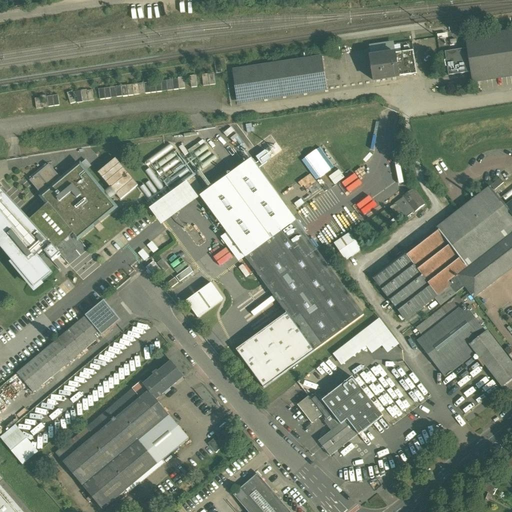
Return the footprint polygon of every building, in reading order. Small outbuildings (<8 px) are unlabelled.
[(511,34),(466,42),(467,49),(445,52),(449,76),(485,70),(486,77),(511,73),(511,34)] [(372,58),(370,58),(373,81),(417,75),(413,51),(396,54),(394,42),(370,46),(372,58)] [(322,59),(233,72),(237,98),(266,93),(267,98),(327,89),(322,59)] [(184,78),(99,87),(100,98),(185,89),(184,78)] [(93,101),(93,90),(76,90),(76,101),(93,101)] [(58,95),(47,96),(48,106),(59,104),(58,95)] [(286,124),(258,135),(265,154),(294,143),(286,124)] [(302,158),(315,180),(334,168),(321,147),(302,158)] [(137,186),(115,159),(98,173),(120,200),(137,186)] [(295,222),(250,160),(201,196),(246,258),(295,222)] [(30,181),(43,197),(62,181),(49,165),(30,181)] [(114,208),(80,166),(62,181),(43,197),(48,203),(73,234),(77,239),(114,208)] [(355,173),(342,182),(348,192),(362,184),(355,173)] [(186,182),(150,209),(162,225),(198,199),(186,182)] [(511,200),(506,205),(491,187),(459,211),(437,229),(467,267),(456,276),(474,299),(511,268),(511,200)] [(29,220),(2,190),(0,191),(0,247),(35,289),(53,274),(42,261),(47,256),(53,262),(61,255),(29,220)] [(403,196),(403,197),(395,204),(406,218),(415,212),(425,205),(413,190),(403,196)] [(370,195),(356,204),(364,215),(377,205),(370,195)] [(73,234),(48,203),(29,220),(56,250),(65,241),(66,242),(67,242),(68,242),(68,241),(69,241),(69,240),(68,238),(73,234)] [(363,315),(295,222),(246,258),(286,314),(314,352),(314,351),(363,315)] [(437,229),(372,278),(405,321),(450,286),(447,282),(456,276),(467,267),(437,229)] [(362,250),(350,233),(333,244),(345,261),(362,250)] [(219,266),(232,257),(225,248),(213,256),(219,266)] [(144,252),(151,260),(155,257),(148,249),(144,252)] [(169,268),(162,260),(157,264),(165,272),(169,268)] [(159,269),(154,263),(153,262),(146,268),(152,276),(160,270),(159,269)] [(189,267),(176,277),(179,282),(193,272),(189,267)] [(197,318),(223,300),(212,284),(186,302),(197,318)] [(120,321),(104,301),(86,316),(102,336),(120,321)] [(464,305),(417,342),(445,377),(476,353),(470,345),(486,333),(464,305)] [(286,314),(236,350),(264,388),(314,351),(314,352),(286,314)] [(86,316),(44,351),(61,370),(102,336),(86,316)] [(381,318),(331,353),(340,366),(367,347),(371,354),(382,346),(387,353),(399,344),(381,318)] [(486,333),(470,345),(476,353),(503,387),(511,380),(511,364),(487,332),(486,333)] [(44,351),(17,374),(33,393),(61,370),(44,351)] [(154,375),(154,376),(143,385),(156,400),(169,389),(184,377),(171,362),(158,373),(157,372),(154,375)] [(382,416),(352,378),(322,401),(333,415),(340,410),(358,434),(359,435),(382,416)] [(141,383),(86,428),(94,437),(63,463),(103,510),(189,439),(158,401),(143,385),(141,383)] [(323,415),(308,397),(298,405),(312,424),(323,415)] [(358,434),(340,410),(333,415),(325,422),(332,432),(319,442),(330,456),(358,434)] [(24,465),(39,452),(16,425),(1,438),(24,465)] [(227,429),(208,444),(216,453),(234,438),(227,429)] [(57,453),(47,460),(51,466),(61,458),(57,453)] [(289,511),(258,474),(233,495),(247,511),(289,511)] [(13,511),(0,496),(0,511),(13,511)]
